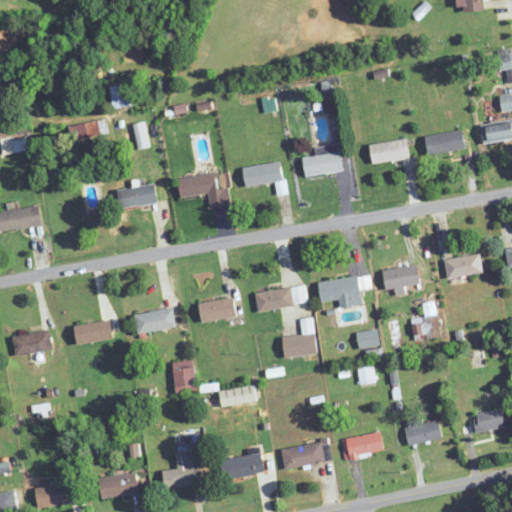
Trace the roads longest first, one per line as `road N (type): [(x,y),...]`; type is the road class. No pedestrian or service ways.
road 1 (residential): [(0,284),(511,194)]
road 2 (residential): [(313,511),(511,472)]
